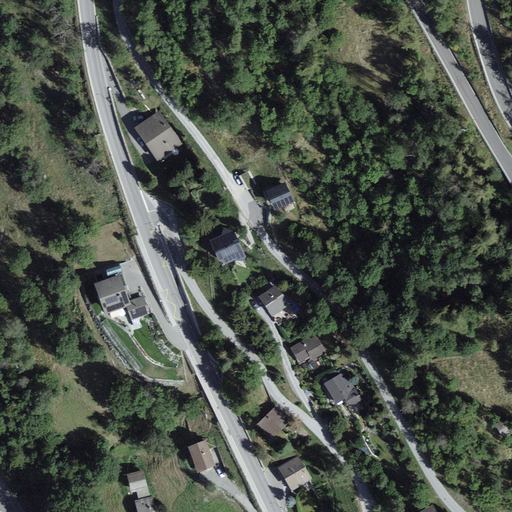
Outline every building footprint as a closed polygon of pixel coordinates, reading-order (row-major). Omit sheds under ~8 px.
[(184,147),(159,113),(138,128),(163,163),(184,147)] [(266,186),(274,206),(294,198),(286,178),(266,186)] [(235,229),(211,240),(224,269),(249,257),(235,229)] [(133,300),(123,277),(100,285),(111,316),(131,308),(135,306),(133,300)] [(276,285),(261,296),(281,323),(296,311),(276,285)] [(144,298),(133,300),(135,306),(131,308),(134,320),(152,316),(144,298)] [(304,366),(325,354),(314,336),(293,349),(304,366)] [(343,378),(327,386),(338,406),(353,398),(343,378)] [(291,423),(277,411),(263,427),(277,439),(291,423)] [(219,469),(207,442),(192,448),(204,475),(219,469)] [(293,492),(312,482),(301,461),(282,471),(293,492)] [(134,494),(148,491),(144,474),(130,477),(134,494)] [(157,511),(154,499),(137,504),(138,511),(157,511)]
